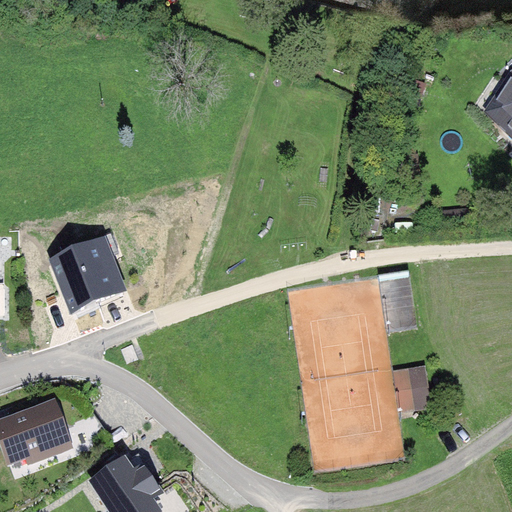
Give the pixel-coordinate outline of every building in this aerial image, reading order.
[(486,113),(511,138),(511,71),(511,72),(486,113)] [(57,263),(80,317),(126,297),(103,244),(57,263)] [(403,422),(430,417),(422,371),(395,376),(403,422)] [(56,400),(0,419),(0,448),(7,468),(27,460),(29,466),(74,450),(56,400)] [(126,459),(89,485),(107,511),(160,511),(154,504),(165,496),(147,470),(137,476),(126,459)]
